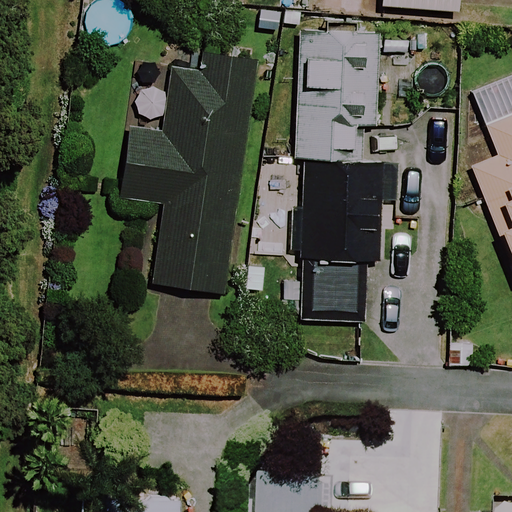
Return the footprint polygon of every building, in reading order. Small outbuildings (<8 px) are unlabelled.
[(383,0),(383,4),(457,10),(458,0),(383,0)] [(253,57),(200,50),(197,76),(169,72),(162,127),(133,124),(123,199),(164,204),(153,283),(223,292),(253,57)] [(336,88),(339,59),(301,56),(299,86),(336,88)] [(511,112),(485,123),(497,154),(473,163),(511,264),(511,112)] [(357,270),(311,268),(309,307),(355,309),(357,270)] [(315,511),(317,473),(257,469),(254,511),(315,511)] [(181,511),(183,497),(107,493),(105,511),(181,511)]
